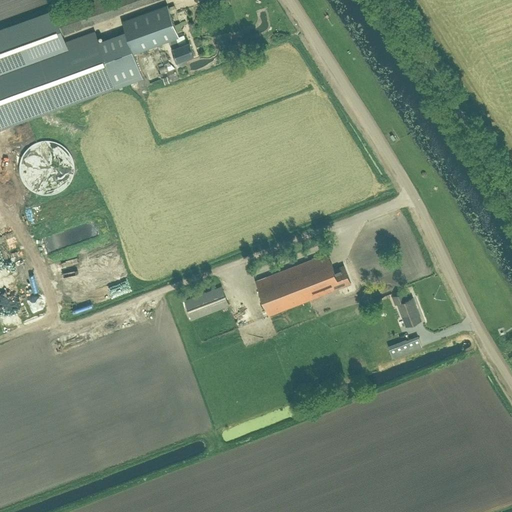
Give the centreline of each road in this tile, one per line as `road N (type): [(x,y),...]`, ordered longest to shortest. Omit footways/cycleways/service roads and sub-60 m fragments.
road 1 (unclassified): [(511,382),(413,194),(290,0)]
road 2 (track): [(0,349),(413,194)]
road 3 (unclassified): [(388,0),(511,196)]
